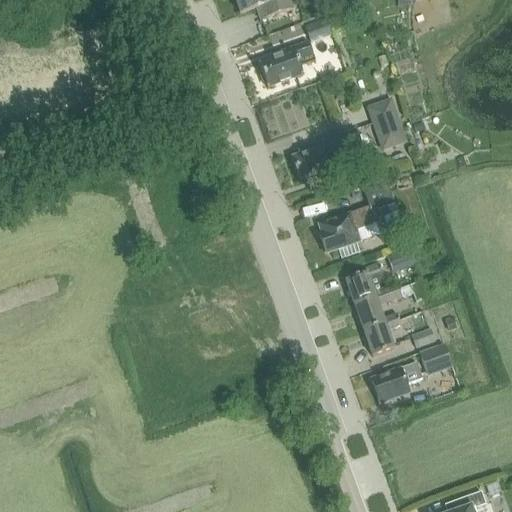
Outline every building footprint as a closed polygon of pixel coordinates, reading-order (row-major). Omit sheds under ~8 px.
[(234,0),(241,17),(256,11),(260,23),(293,11),(289,0),(234,0)] [(316,0),(320,9),(316,11),(317,17),(334,12),(330,0),(316,0)] [(311,44),(334,36),(326,16),(304,24),(311,44)] [(336,37),(345,34),(340,21),(331,24),(336,37)] [(299,63),(313,58),(309,43),(278,54),(279,57),(257,65),(267,91),(303,78),(299,63)] [(401,135),(390,103),(369,110),(380,142),(401,135)] [(422,132),(419,125),(413,128),(415,135),(422,132)] [(323,179),(367,164),(355,130),(297,150),(299,155),(291,158),(299,181),(321,174),(323,179)] [(385,180),(362,187),(364,193),(387,185),(385,180)] [(351,214),(317,226),(324,246),(321,246),(325,257),(339,252),(342,261),(359,254),(356,246),(361,244),(357,233),(377,225),(373,214),(387,208),(393,206),(387,185),(364,193),(363,193),(368,209),(351,215),(351,214)] [(390,216),(383,219),(388,232),(402,226),(394,205),(393,206),(387,208),(390,216)] [(185,263),(195,289),(231,275),(221,249),(185,263)] [(393,275),(416,267),(410,250),(387,259),(393,275)] [(399,287),(388,291),(386,287),(384,282),(383,277),(379,266),(365,271),(366,275),(345,283),(354,308),(400,292),(400,291),(399,287)] [(420,283),(400,291),(400,292),(403,299),(403,300),(413,296),(416,304),(427,300),(420,283)] [(403,299),(400,292),(354,308),(363,333),(399,321),(397,316),(383,321),(378,307),(403,299)] [(219,339),(220,342),(260,339),(257,308),(193,314),(196,341),(219,339)] [(449,335),(457,331),(453,320),(445,323),(449,335)] [(401,327),(399,321),(363,333),(372,359),(394,351),(387,332),(401,327)] [(431,330),(411,338),(416,350),(435,343),(431,330)] [(453,370),(444,346),(419,355),(428,379),(453,370)] [(379,405),(410,394),(407,386),(421,381),(415,366),(402,371),(371,382),(379,405)] [(475,511),(475,510),(485,507),(481,494),(446,507),(454,504),(456,511),(475,511)]
